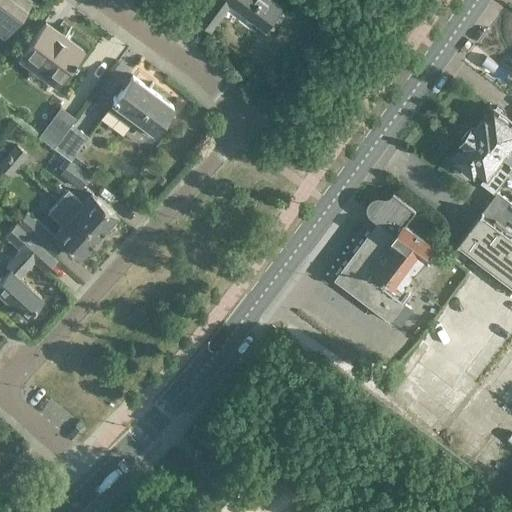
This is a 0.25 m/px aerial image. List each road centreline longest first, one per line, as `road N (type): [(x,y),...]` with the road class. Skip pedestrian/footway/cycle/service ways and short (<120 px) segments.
road 1 (residential): [(99,482),(10,405),(13,384),(240,126),(219,93),(95,0)]
road 2 (secondary): [(99,482),(248,311),(477,0)]
road 3 (unknown): [(269,284),(327,334),(398,378)]
